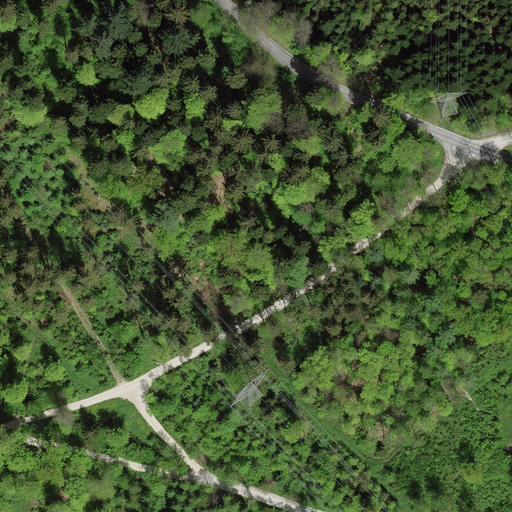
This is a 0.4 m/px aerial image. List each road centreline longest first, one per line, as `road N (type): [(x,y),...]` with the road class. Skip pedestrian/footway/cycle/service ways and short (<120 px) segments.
road 1 (track): [(0,434),(124,385),(250,316),(476,150),(511,136)]
road 2 (tertiary): [(511,164),(326,87),(274,53),(220,0)]
road 3 (track): [(0,436),(206,479),(304,511)]
road 4 (track): [(128,383),(206,479)]
